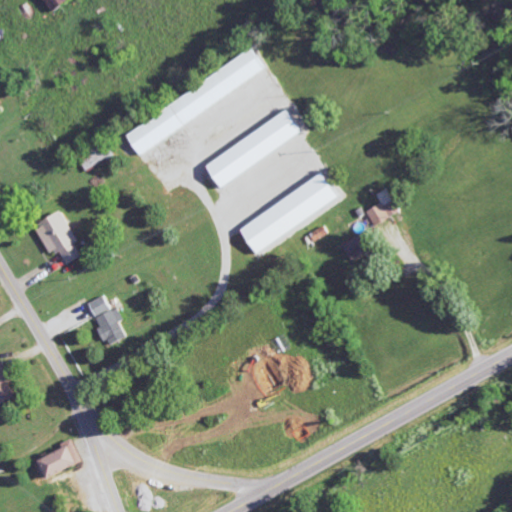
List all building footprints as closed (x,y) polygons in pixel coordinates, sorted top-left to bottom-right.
[(47,0),(56,12),(73,0),(47,0)] [(141,154),(268,70),(255,50),(128,134),(141,154)] [(208,165),(222,188),(306,135),(292,112),(208,165)] [(242,229),(258,254),(343,201),(327,175),(242,229)] [(401,213),(388,189),(377,195),(382,204),(368,213),(377,227),(401,213)] [(55,256),(63,252),(71,265),(86,257),(79,245),(83,243),(65,212),(38,227),(55,256)] [(344,245),(353,262),(373,251),(363,234),(344,245)] [(114,312),(108,297),(91,304),(109,346),(129,337),(123,323),(127,321),(121,309),(114,312)] [(18,398),(12,384),(15,383),(5,363),(0,365),(0,405),(0,406),(18,398)] [(51,480),(82,465),(73,447),(42,462),(51,480)] [(58,482),(69,511),(88,511),(74,475),(58,482)]
